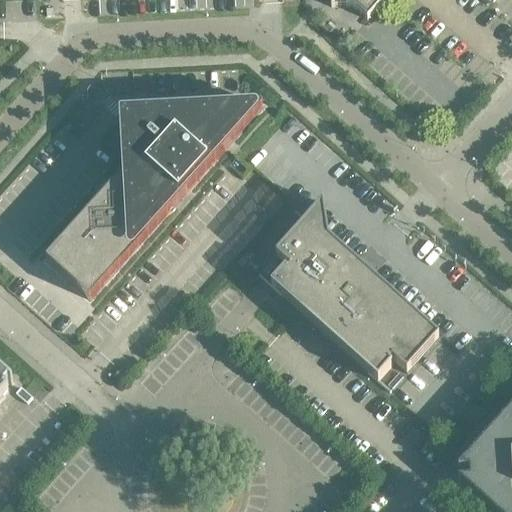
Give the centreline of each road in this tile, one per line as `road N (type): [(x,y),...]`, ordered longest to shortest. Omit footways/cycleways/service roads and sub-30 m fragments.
road 1 (unclassified): [(0,138),(84,40),(146,25),(244,28),(289,47),(438,184)]
road 2 (unclassified): [(189,374),(311,481),(283,511)]
road 3 (unclassified): [(136,434),(0,311)]
